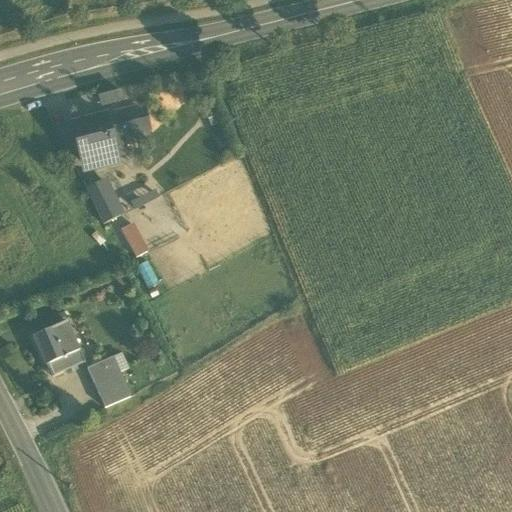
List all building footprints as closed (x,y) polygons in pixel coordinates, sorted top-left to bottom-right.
[(96,84),(98,93),(117,89),(115,81),(96,84)] [(121,96),(100,101),(103,111),(123,106),(121,96)] [(133,111),(105,118),(72,126),(79,155),(80,156),(85,154),(87,161),(89,170),(116,163),(115,157),(112,147),(111,141),(138,134),(137,130),(133,114),(133,111)] [(133,114),(137,130),(147,128),(143,112),(133,114)] [(112,147),(115,157),(121,156),(118,145),(112,147)] [(78,163),(87,161),(85,154),(80,156),(79,155),(76,155),(78,163)] [(86,194),(103,226),(120,217),(104,185),(86,194)] [(131,204),(133,209),(156,198),(154,193),(131,204)] [(118,229),(134,258),(147,251),(132,222),(118,229)] [(33,338),(46,365),(78,350),(65,323),(33,338)] [(84,363),(78,350),(46,365),(51,378),(84,363)] [(129,397),(111,357),(86,368),(103,408),(129,397)]
